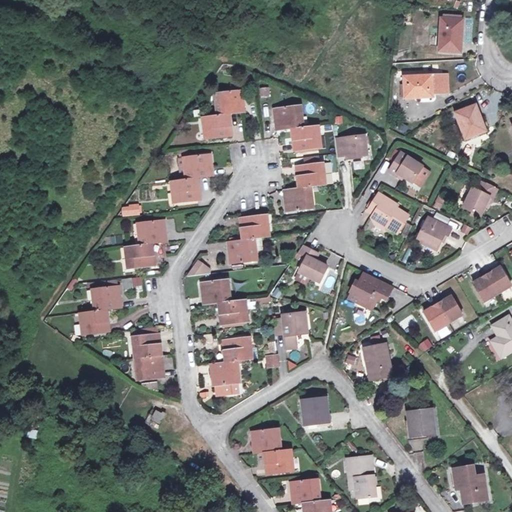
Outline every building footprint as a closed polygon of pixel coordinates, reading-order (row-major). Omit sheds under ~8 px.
[(462,19),(442,17),(440,50),(461,51),(462,19)] [(447,75),(403,76),(404,84),(404,95),(404,97),(432,96),(432,93),(432,86),(438,85),(438,89),(447,88),(447,75)] [(271,86),(262,86),(262,95),(271,94),(271,86)] [(220,90),(223,112),(231,111),(246,110),(244,87),(220,90)] [(300,103),(276,106),(279,129),(294,127),(303,126),(300,103)] [(475,104),(454,113),(465,139),(485,130),(475,104)] [(234,133),(231,111),(223,112),(218,113),(207,114),(210,136),(234,133)] [(205,137),(210,136),(207,114),(202,115),(205,137)] [(307,126),(303,126),(294,127),(296,150),(320,147),(317,124),(307,126)] [(365,135),(338,138),(340,154),(348,154),(348,157),(357,156),(357,155),(367,153),(365,135)] [(422,165),(400,152),(389,171),(396,175),(398,173),(403,176),(413,182),(413,181),(422,167),(422,165)] [(188,157),(190,179),(200,178),(215,176),(212,154),(188,157)] [(322,162),(299,165),(301,187),(310,186),(314,186),(325,184),(322,162)] [(504,165),(497,168),(500,174),(506,171),(504,165)] [(422,167),(413,181),(421,185),(430,171),(422,167)] [(203,201),(200,178),(190,179),(186,180),(176,181),(179,203),(203,201)] [(496,188),(482,181),(478,190),(473,188),(463,206),(480,215),(485,205),(489,196),(492,197),(496,188)] [(313,208),(310,186),(301,187),(287,189),(289,211),(313,208)] [(379,192),(377,195),(370,207),(368,210),(374,214),(372,217),(375,223),(382,224),(385,226),(397,233),(409,215),(396,207),(398,204),(390,199),(389,202),(383,199),(385,196),(379,192)] [(377,195),(374,194),(367,205),(370,207),(377,195)] [(266,213),(242,216),(244,238),(253,237),(257,236),(269,235),(266,213)] [(451,228),(428,217),(417,239),(437,249),(444,233),(447,235),(451,228)] [(142,221),(145,244),(154,242),(169,240),(167,218),(142,221)] [(256,260),(253,237),(244,238),(230,240),(232,263),(256,260)] [(450,237),(446,243),(458,249),(461,243),(450,237)] [(157,264),(154,242),(145,244),(141,244),(130,245),(133,267),(157,264)] [(315,250),(303,244),(298,251),(308,256),(300,271),(320,281),(328,265),(315,259),(319,252),(315,250)] [(199,260),(189,275),(203,273),(208,266),(199,260)] [(493,267),(486,272),(499,293),(511,285),(511,284),(501,266),(495,270),(493,267)] [(310,276),(300,271),(297,278),(307,283),(310,276)] [(480,278),(473,282),(485,302),(499,293),(486,272),(478,276),(480,278)] [(392,287),(364,273),(359,282),(356,280),(351,291),(352,292),(362,296),(359,302),(372,308),(379,295),(387,298),(392,287)] [(142,287),(142,277),(121,279),(122,289),(142,287)] [(205,303),(220,301),(229,300),(226,277),(202,280),(205,303)] [(85,310),(86,314),(110,311),(125,308),(121,286),(97,289),(100,307),(96,308),(85,310)] [(362,296),(352,292),(349,297),(359,302),(362,296)] [(444,297),(436,301),(449,323),(463,315),(452,295),(445,299),(444,297)] [(233,300),(229,300),(220,301),(223,324),(247,321),(245,298),(233,300)] [(430,308),(424,312),(435,331),(449,323),(436,301),(429,306),(430,308)] [(113,334),(110,311),(86,314),(89,337),(113,334)] [(296,313),(284,314),(284,318),(286,331),(288,347),(297,346),(296,332),(299,332),(298,329),(308,328),(306,314),(297,315),(296,313)] [(406,331),(415,321),(409,314),(399,324),(406,331)] [(511,350),(511,319),(510,316),(493,325),(498,332),(499,331),(501,335),(491,340),(501,357),(511,350)] [(284,318),(276,319),(277,332),(286,331),(284,318)] [(165,355),(162,332),(138,336),(141,358),(165,355)] [(224,339),(226,361),(236,360),(240,360),(251,358),(249,336),(224,339)] [(428,339),(418,345),(423,353),(433,347),(428,339)] [(397,376),(390,344),(368,349),(371,364),(374,363),(377,381),(397,376)] [(167,377),(165,355),(141,358),(144,380),(167,377)] [(281,365),(279,355),(269,356),(270,367),(281,365)] [(226,361),(211,363),(214,385),(238,382),(236,360),(226,361)] [(202,401),(210,399),(209,391),(200,392),(202,401)] [(332,423),(329,399),(305,401),(307,426),(332,423)] [(153,408),(145,422),(158,429),(168,414),(165,412),(164,414),(153,408)] [(438,434),(435,410),(410,414),(414,438),(438,434)] [(28,429),(26,438),(36,439),(37,431),(28,429)] [(256,454),(266,453),(280,451),(277,430),(253,432),(256,454)] [(284,451),(280,451),(266,453),(268,475),(292,472),(289,450),(284,451)] [(378,496),(374,459),(349,461),(353,491),(359,490),(360,499),(378,496)] [(489,500),(485,476),(476,478),(474,467),(455,471),(458,490),(466,488),(469,504),(489,500)] [(295,505),(304,504),(318,503),(315,480),(292,483),(295,505)] [(318,503),(304,504),(305,511),(329,511),(328,501),(322,502),(318,503)]
